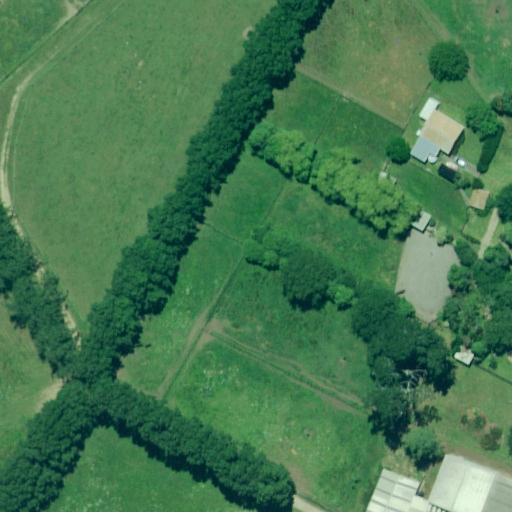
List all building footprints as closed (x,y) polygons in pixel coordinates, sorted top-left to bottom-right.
[(426,162),(431,153),(438,157),(443,149),(452,154),(467,128),(430,107),(425,116),(432,121),(413,154),(426,162)] [(491,193),(476,188),(470,205),(485,210),(491,193)] [(433,217),(423,210),(414,224),(424,231),(433,217)] [(481,347),(465,340),(457,358),(473,365),(481,347)] [(423,483),(395,473),(379,511),(511,511),(511,477),(448,454),(431,500),(419,495),(423,483)]
